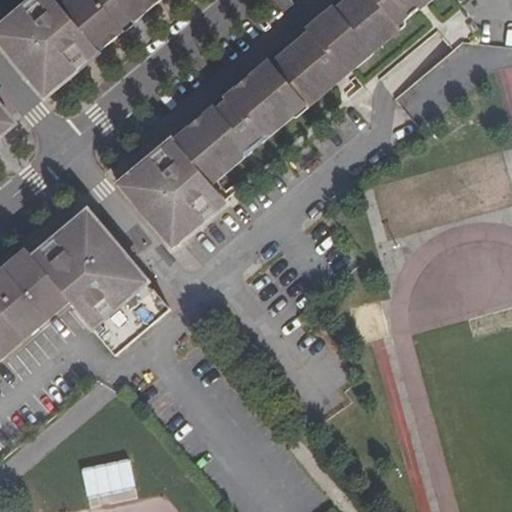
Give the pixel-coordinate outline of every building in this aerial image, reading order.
[(62,7),(56,0),(35,0),(0,29),(0,43),(46,98),(100,52),(62,7)] [(98,0),(99,1),(93,6),(88,0),(70,0),(62,7),(100,52),(126,31),(123,28),(114,18),(124,10),(132,19),(135,23),(162,0),(98,0)] [(422,0),(427,7),(435,0),(348,0),(338,10),(334,6),(306,29),(310,34),(317,44),(308,51),(300,42),(273,64),(270,60),(224,98),(227,101),(236,112),(227,120),(217,108),(215,106),(175,140),(214,186),(247,158),(246,157),(230,137),(235,132),(252,152),(263,142),(265,144),(310,106),(311,107),(338,85),(335,82),(345,73),(337,63),(342,59),(354,73),(376,55),(375,54),(402,30),(400,27),(421,9),(413,0),(422,0)] [(423,11),(427,7),(422,0),(413,0),(421,9),(423,11)] [(114,18),(123,28),(132,19),(124,10),(114,18)] [(308,51),(317,44),(310,34),(300,42),(308,51)] [(349,77),(354,73),(342,59),(337,63),(345,73),(349,77)] [(236,112),(227,101),(217,108),(227,120),(236,112)] [(0,138),(10,130),(10,118),(0,105),(0,138)] [(246,157),(252,152),(235,132),(230,137),(246,157)] [(120,187),(172,250),(195,232),(188,224),(222,196),(214,186),(175,140),(120,187)] [(222,196),(188,224),(195,232),(229,203),(222,196)] [(0,358),(67,302),(114,357),(116,356),(142,335),(158,322),(140,302),(153,291),(92,219),(80,217),(33,256),(26,248),(0,270),(0,358)] [(170,311),(153,291),(140,302),(158,322),(170,311)]
